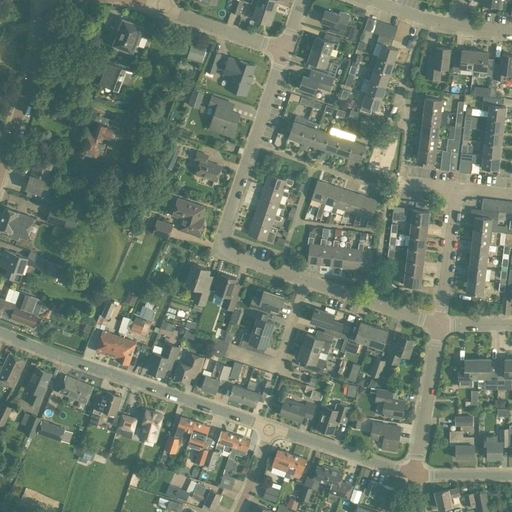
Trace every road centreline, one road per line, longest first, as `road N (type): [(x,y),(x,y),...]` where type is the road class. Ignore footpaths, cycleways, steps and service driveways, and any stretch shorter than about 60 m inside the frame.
road 1 (residential): [(306,281),(226,254),(220,244),(284,50)]
road 2 (residential): [(269,426),(0,332)]
road 3 (tertiary): [(0,173),(35,58),(41,0)]
road 4 (residential): [(415,474),(269,426)]
road 5 (residential): [(415,474),(438,323)]
road 6 (residential): [(438,323),(306,281)]
road 7 (residential): [(438,323),(455,187)]
road 8 (residential): [(306,281),(277,366),(232,352)]
road 9 (residential): [(284,50),(162,9)]
